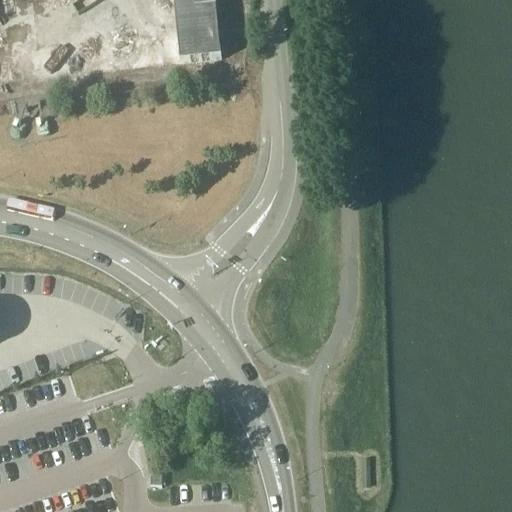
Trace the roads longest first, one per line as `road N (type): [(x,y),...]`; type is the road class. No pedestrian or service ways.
road 1 (tertiary): [(188,307),(257,227),(281,177),(270,0)]
road 2 (secondary): [(283,511),(246,387),(188,307)]
road 3 (secondary): [(188,307),(104,249),(0,218)]
